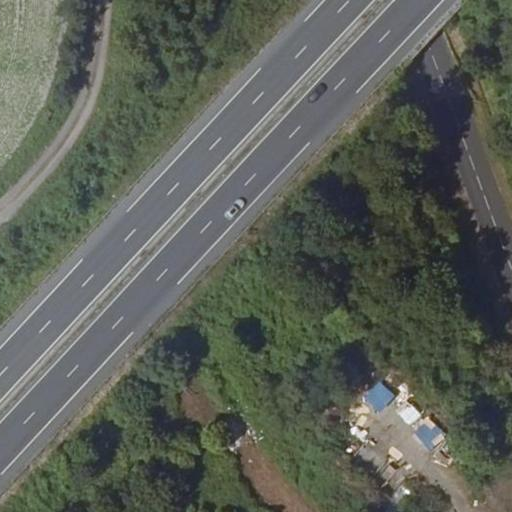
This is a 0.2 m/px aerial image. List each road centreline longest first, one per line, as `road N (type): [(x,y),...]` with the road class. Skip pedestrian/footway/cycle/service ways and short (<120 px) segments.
road 1 (trunk): [(0,450),(426,0)]
road 2 (trunk): [(351,0),(0,376)]
road 3 (tertiary): [(417,0),(511,242)]
road 4 (track): [(110,0),(86,126),(0,214)]
road 5 (unknown): [(265,511),(148,379)]
